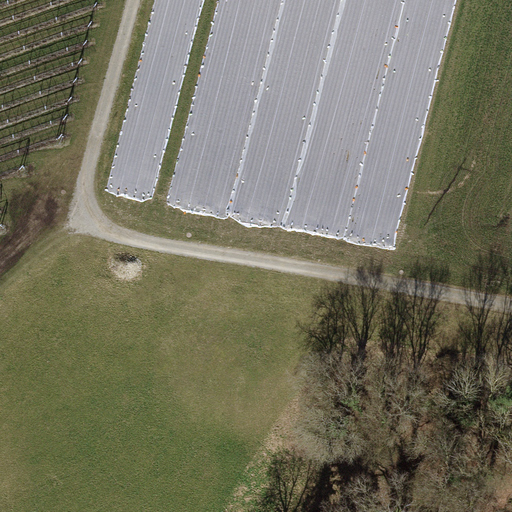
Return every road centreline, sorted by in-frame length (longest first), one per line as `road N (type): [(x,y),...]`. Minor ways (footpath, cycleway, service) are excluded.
road 1 (track): [(511,304),(132,239),(104,226),(89,207)]
road 2 (track): [(135,0),(87,174),(89,207)]
